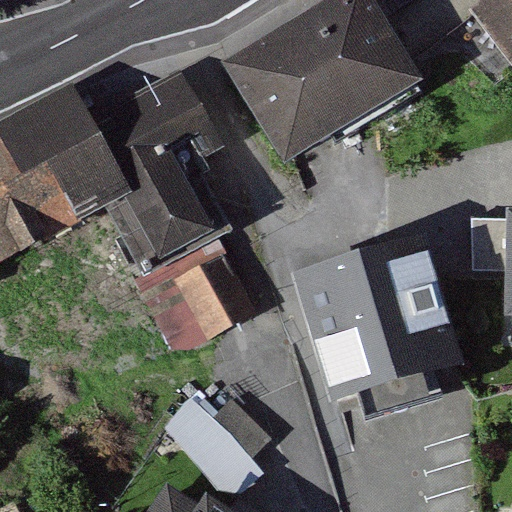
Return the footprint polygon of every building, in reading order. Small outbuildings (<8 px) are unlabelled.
[(361,0),(231,76),(286,169),(422,90),(369,0),(361,0)] [(511,0),(504,0),(483,18),(511,53),(511,0)] [(244,134),(206,67),(107,123),(149,201),(139,206),(172,264),(230,231),(192,163),(244,134)] [(0,147),(0,280),(139,206),(149,201),(107,123),(93,97),(0,147)] [(322,281),(356,403),(490,366),(457,244),(322,281)] [(178,283),(217,348),(260,322),(221,257),(178,283)] [(236,495),(268,464),(200,395),(168,426),(236,495)] [(158,511),(233,511),(219,502),(212,511),(200,511),(172,492),(158,511)]
